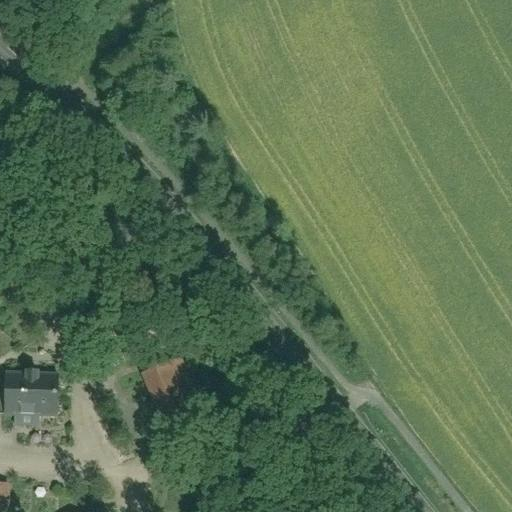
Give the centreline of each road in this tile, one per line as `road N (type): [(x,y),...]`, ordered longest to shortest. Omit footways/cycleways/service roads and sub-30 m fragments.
road 1 (tertiary): [(415,511),(281,343),(0,39)]
road 2 (unknown): [(26,63),(40,314),(132,492)]
road 3 (unknown): [(132,492),(191,488),(324,396)]
